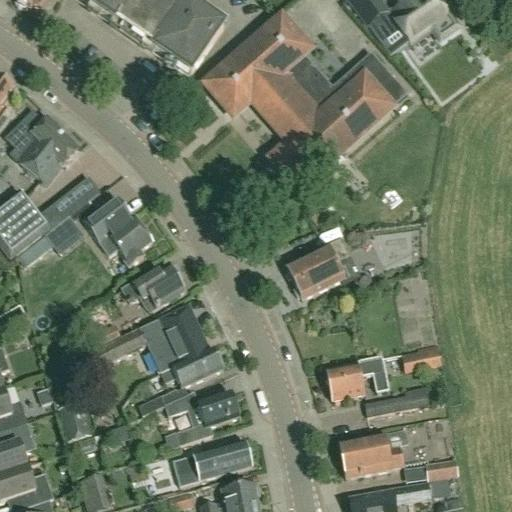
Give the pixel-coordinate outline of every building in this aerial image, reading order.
[(41,17),(51,0),(16,0),(14,3),(30,14),(32,11),(41,17)] [(221,23),(204,12),(187,0),(78,0),(77,2),(100,17),(123,33),(145,49),(168,64),(191,80),(224,32),(217,28),(221,23)] [(458,32),(434,0),(419,0),(415,3),(414,1),(388,20),(374,1),(355,15),(378,45),(396,31),(410,49),(431,34),(439,45),(458,32)] [(298,196),(392,113),(407,99),(386,76),(371,89),(364,81),(363,81),(349,94),(341,85),(314,109),(293,85),(311,70),(303,61),(310,55),(281,23),(205,90),(233,122),(250,106),(287,148),(270,163),(298,196)] [(7,107),(13,99),(0,89),(0,135),(16,114),(7,107)] [(60,172),(75,157),(44,125),(30,140),(10,164),(45,191),(60,171),(60,172)] [(0,255),(7,264),(45,235),(16,197),(0,209),(0,255)] [(346,198),(336,204),(347,223),(356,217),(346,198)] [(134,254),(146,245),(129,222),(128,223),(114,204),(81,228),(99,252),(107,246),(123,267),(122,268),(125,273),(140,262),(134,254)] [(62,243),(76,232),(69,222),(54,233),(62,243)] [(301,305),(344,284),(327,251),(284,273),(301,305)] [(156,280),(152,274),(119,295),(129,310),(139,303),(141,306),(149,318),(181,297),(174,286),(179,283),(172,272),(167,275),(166,273),(156,280)] [(14,307),(0,314),(0,333),(22,323),(14,307)] [(138,335),(144,349),(145,352),(157,380),(169,374),(182,367),(183,368),(210,355),(210,354),(205,356),(185,313),(138,335)] [(120,342),(114,330),(89,343),(96,355),(120,342)] [(78,385),(145,352),(144,349),(138,335),(106,351),(70,369),(78,385)] [(423,351),(423,355),(400,360),(403,378),(440,371),(436,348),(423,351)] [(0,395),(2,394),(0,388),(0,377),(9,375),(1,353),(0,353),(0,395)] [(219,374),(210,355),(183,368),(182,367),(169,374),(157,380),(162,389),(174,384),(179,393),(219,374)] [(360,383),(372,380),(376,399),(387,396),(380,364),(376,365),(376,363),(357,366),(356,369),(325,375),(331,407),(363,401),(360,383)] [(366,423),(428,411),(425,392),(403,396),(404,401),(363,409),(366,423)] [(27,428),(20,407),(8,411),(2,394),(0,395),(0,436),(0,437),(27,428)] [(178,405),(173,395),(159,401),(162,412),(178,405)] [(162,412),(166,423),(186,416),(192,433),(171,439),(175,452),(210,441),(207,432),(235,423),(227,399),(191,412),(187,401),(178,405),(162,412)] [(66,447),(91,440),(81,406),(57,413),(66,447)] [(36,454),(27,428),(0,437),(5,451),(0,452),(0,479),(26,471),(22,459),(36,454)] [(121,445),(129,443),(126,432),(117,434),(121,445)] [(403,471),(399,453),(406,451),(403,435),(384,439),(337,449),(345,484),(391,474),(390,474),(403,471)] [(170,467),(172,476),(177,492),(197,487),(196,485),(248,471),(242,448),(170,467)] [(457,483),(455,465),(425,470),(427,487),(457,483)] [(31,484),(26,471),(0,479),(0,507),(22,500),(26,511),(28,511),(53,504),(45,479),(31,484)] [(101,481),(80,487),(87,511),(97,511),(109,507),(101,481)] [(393,511),(393,510),(429,504),(426,489),(390,495),(391,497),(348,504),(349,511),(393,511)] [(200,511),(199,511),(257,511),(254,490),(221,495),(223,507),(200,511)] [(192,511),(188,498),(187,498),(168,504),(170,511),(192,511)]
